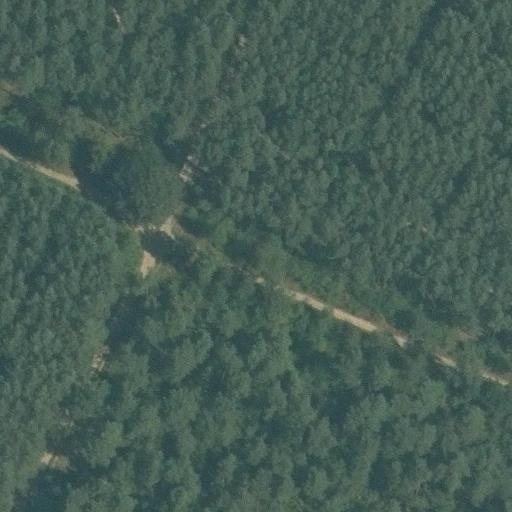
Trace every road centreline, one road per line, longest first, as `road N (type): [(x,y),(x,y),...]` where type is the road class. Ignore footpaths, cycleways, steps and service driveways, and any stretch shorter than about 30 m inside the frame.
road 1 (track): [(157,235),(511,387)]
road 2 (track): [(157,235),(20,511)]
road 3 (track): [(0,153),(116,206),(157,235)]
